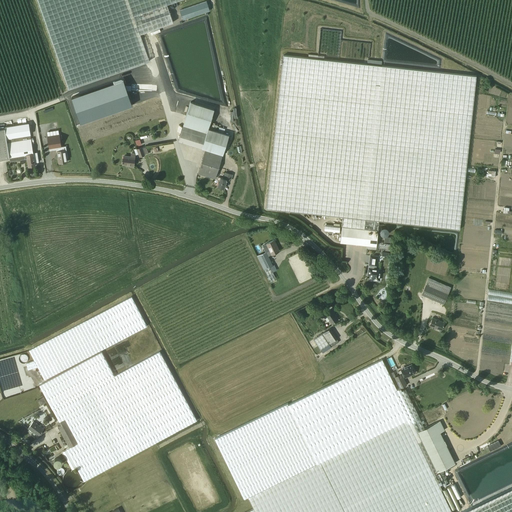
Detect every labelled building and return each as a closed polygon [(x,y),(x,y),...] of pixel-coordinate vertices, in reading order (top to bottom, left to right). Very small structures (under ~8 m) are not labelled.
[(37,0),(68,89),(149,61),(140,33),(173,22),(167,4),(178,0),(37,0)] [(207,1),(179,10),(183,20),(210,10),(207,1)] [(160,43),(156,44),(164,75),(168,74),(160,43)] [(384,66),(374,64),(328,59),(283,55),(267,209),(343,217),(340,242),(367,245),(367,247),(368,248),(376,249),(379,221),(388,222),(460,230),(463,200),(476,76),(399,67),(384,66)] [(123,80),(73,98),(81,122),(132,105),(123,80)] [(179,129),(178,135),(180,136),(178,141),(202,148),(205,149),(198,173),(215,179),(216,176),(218,176),(219,174),(217,173),(223,155),(229,135),(208,128),(214,109),(190,102),(183,125),(182,130),(179,129)] [(4,128),(0,128),(0,158),(10,157),(10,161),(27,158),(28,167),(35,166),(35,161),(38,161),(37,152),(33,153),(30,135),(30,134),(29,123),(13,125),(5,127),(4,127),(4,128)] [(59,134),(47,136),(49,149),(56,148),(56,151),(57,151),(59,163),(60,163),(60,164),(63,163),(62,162),(67,162),(66,158),(67,157),(67,154),(66,154),(65,150),(62,150),(59,134)] [(122,164),(128,165),(129,165),(129,166),(134,166),(135,154),(131,153),(131,157),(123,156),(122,164)] [(225,172),(223,178),(220,177),(217,187),(224,188),(227,180),(231,181),(233,174),(225,172)] [(266,244),(269,250),(266,252),(257,256),(272,286),(278,283),(270,267),(273,266),(268,256),(271,255),(279,251),(274,240),(266,244)] [(369,268),(368,275),(372,276),(372,279),(374,279),(374,280),(374,281),(376,281),(377,280),(377,279),(379,280),(380,271),(375,271),(375,268),(377,256),(370,255),(369,265),(370,265),(370,268),(369,268)] [(451,287),(428,278),(421,295),(444,304),(451,287)] [(34,361),(26,363),(28,370),(37,367),(44,380),(128,336),(146,327),(147,326),(132,297),(128,298),(35,347),(31,349),(29,350),(29,351),(33,359),(34,360),(34,361)] [(331,309),(325,313),(327,316),(324,318),(327,322),(329,320),(332,324),(338,320),(331,309)] [(433,318),(429,326),(441,330),(444,323),(433,318)] [(314,339),(320,349),(322,353),(331,347),(339,342),(337,339),(330,328),(321,334),(322,334),(314,339)] [(58,426),(64,438),(61,440),(64,446),(67,444),(69,448),(62,451),(72,469),(76,467),(84,481),(197,421),(160,351),(52,409),(60,425),(58,426)] [(401,390),(400,388),(397,389),(382,359),(288,405),(287,403),(214,439),(233,476),(244,499),(248,497),(250,502),(253,509),(246,511),(451,511),(434,476),(438,475),(437,472),(455,463),(440,432),(444,430),(440,420),(424,428),(419,418),(405,389),(401,390)] [(400,388),(407,385),(403,378),(405,377),(405,378),(416,373),(412,364),(401,369),(401,370),(398,371),(399,374),(395,376),(400,388)] [(39,400),(42,405),(47,402),(44,397),(39,400)] [(28,428),(38,436),(40,437),(43,432),(42,431),(43,429),(33,421),(28,428)] [(498,441),(487,446),(489,452),(500,447),(498,441)] [(61,457),(57,462),(63,466),(67,462),(61,457)] [(441,489),(450,485),(447,479),(439,483),(441,489)] [(454,483),(442,489),(451,510),(456,508),(457,510),(463,508),(459,501),(458,498),(461,497),(454,483)] [(511,511),(511,493),(473,511),(511,511)]
